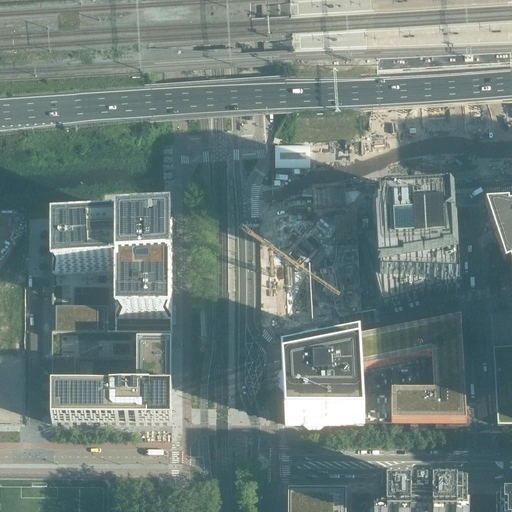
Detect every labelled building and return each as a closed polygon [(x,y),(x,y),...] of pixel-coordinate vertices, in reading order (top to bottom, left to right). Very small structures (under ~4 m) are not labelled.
[(380,0),(384,59),(376,60),(377,78),(385,78),(387,110),(511,102),(511,91),(511,70),(507,0),(380,0)] [(511,206),(509,206),(509,203),(485,204),(505,264),(510,263),(511,269),(511,273),(511,274),(511,280),(511,206)] [(459,296),(456,236),(454,206),(372,211),(374,240),(363,239),(373,281),(376,281),(377,294),(381,312),(435,296),(459,296)] [(319,211),(274,213),(277,273),(285,273),(285,278),(277,279),(286,334),(362,315),(357,209),(326,211),(323,215),(319,211)] [(53,228),(52,336),(69,336),(172,336),(172,332),(172,326),(172,322),(172,312),(172,308),(172,298),(172,293),(172,283),(172,279),(172,269),(172,265),(172,254),(172,250),(173,240),(173,236),(173,226),(173,222),(168,222),(158,223),(154,223),(144,223),(140,224),(129,224),(125,224),(115,225),(111,225),(101,226),(97,226),(86,227),(82,227),(72,227),(68,228),(58,228),(53,228)] [(460,323),(443,326),(359,343),(360,357),(361,374),(362,396),(364,426),(392,426),(466,427),(464,392),(463,392),(463,383),(464,383),(463,381),(462,371),(463,371),(460,323)] [(69,336),(52,336),(52,348),(52,362),(52,426),(80,426),(88,426),(100,426),(172,426),(172,348),(172,336),(69,336)] [(360,357),(359,343),(282,358),(283,372),(286,426),(364,426),(362,396),(361,374),(360,357)] [(511,348),(493,350),(495,391),(497,423),(497,427),(511,426),(511,348)] [(466,511),(466,506),(467,506),(466,506),(466,499),(467,499),(467,498),(466,498),(466,497),(467,497),(467,496),(466,496),(466,495),(465,495),(465,494),(464,494),(464,495),(461,495),(461,494),(461,495),(454,495),(454,494),(453,494),(453,495),(446,495),(446,494),(446,495),(439,495),(439,494),(438,494),(438,495),(435,495),(435,494),(434,494),(434,495),(433,495),(429,495),(426,495),(424,495),(423,495),(422,495),(421,495),(419,495),(417,495),(416,495),(410,495),(408,495),(408,494),(408,495),(404,495),(404,494),(404,495),(399,495),(397,495),(397,494),(396,494),(396,495),(393,495),(389,495),(389,494),(389,495),(382,495),(382,494),(381,494),(381,495),(378,495),(378,494),(377,494),(377,495),(376,495),(376,496),(376,498),(376,502),(376,505),(376,506),(376,511),(466,511)] [(511,511),(511,494),(496,495),(496,511),(511,511)] [(347,511),(348,498),(322,498),(294,498),(294,506),(293,511),(347,511)]
